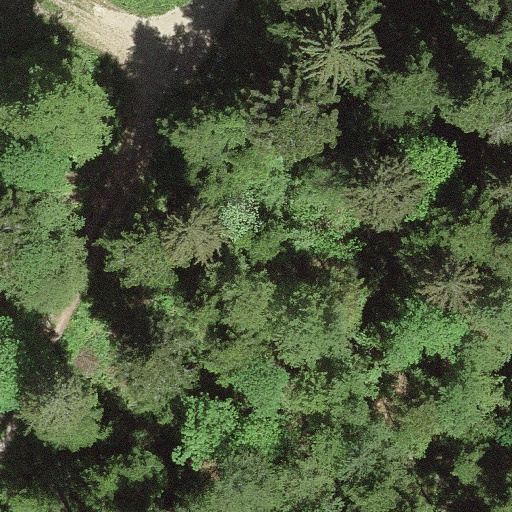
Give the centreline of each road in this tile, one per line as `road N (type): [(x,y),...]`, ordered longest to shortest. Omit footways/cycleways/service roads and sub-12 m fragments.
road 1 (track): [(0,445),(166,93),(225,0)]
road 2 (track): [(89,0),(166,93)]
